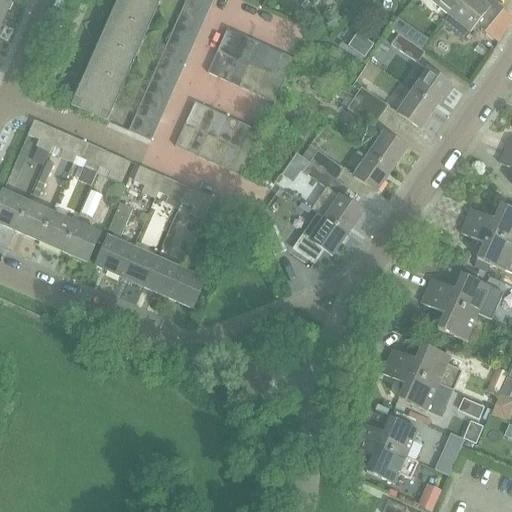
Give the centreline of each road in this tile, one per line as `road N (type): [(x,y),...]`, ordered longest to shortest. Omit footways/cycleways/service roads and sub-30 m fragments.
road 1 (unclassified): [(313,386),(363,267),(495,86)]
road 2 (unclassified): [(313,386),(199,358),(0,274)]
road 3 (residential): [(313,386),(304,511)]
road 4 (residential): [(0,112),(48,0)]
